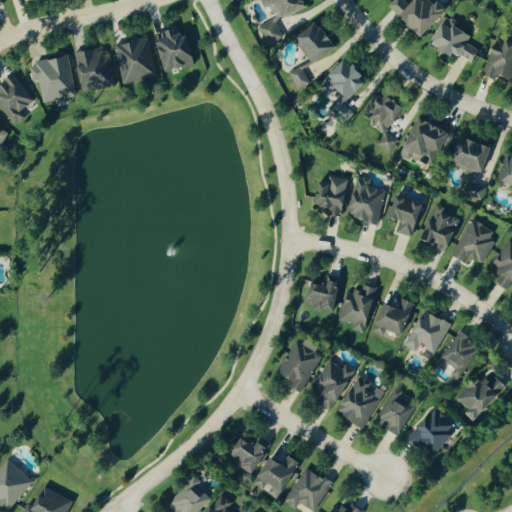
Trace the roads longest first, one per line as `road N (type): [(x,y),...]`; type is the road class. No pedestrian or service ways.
road 1 (residential): [(210,0),(279,140),(291,189),(285,275),(269,334),(241,389),(191,446),(109,511)]
road 2 (residential): [(511,335),(448,286),(402,264),(291,239)]
road 3 (residential): [(511,120),(418,76),(342,0)]
road 4 (residential): [(383,475),(241,389)]
road 5 (residential): [(151,0),(0,41)]
